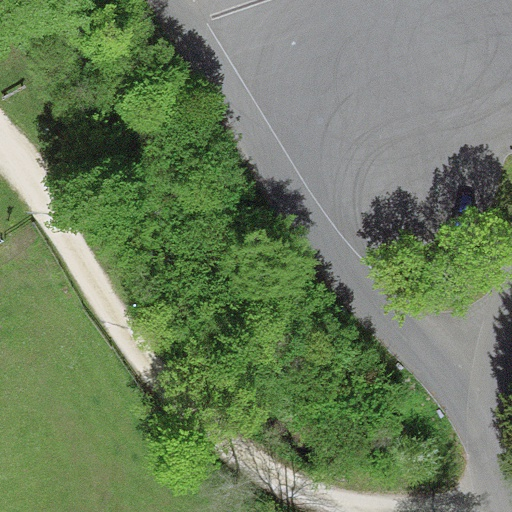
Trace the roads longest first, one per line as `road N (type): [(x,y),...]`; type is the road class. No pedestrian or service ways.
road 1 (track): [(0,148),(118,328),(192,417),(246,474),(321,511)]
road 2 (unclassified): [(511,332),(494,416),(508,511)]
